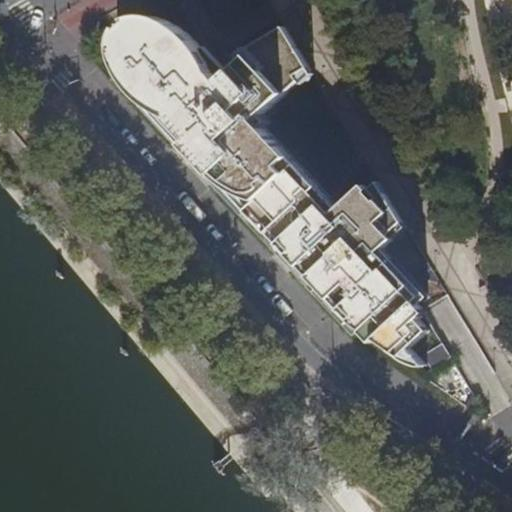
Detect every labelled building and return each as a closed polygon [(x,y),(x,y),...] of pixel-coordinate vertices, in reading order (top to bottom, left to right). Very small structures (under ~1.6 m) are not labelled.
[(298,47),(286,26),(240,53),(246,60),(224,79),(216,70),(204,49),(193,37),(175,23),(170,20),(163,27),(153,15),(146,15),(138,16),(133,18),(134,21),(126,28),(124,26),(122,30),(120,38),(119,47),(130,58),(123,65),(127,73),(142,95),(160,115),(174,128),(189,144),(192,142),(219,171),(216,174),(225,182),(242,193),(253,206),(250,210),(277,240),(343,310),(351,320),(364,329),(376,338),(402,356),(411,347),(430,330),(420,319),(426,312),(417,301),(422,296),(380,252),(394,238),(391,234),(404,222),(403,220),(386,193),(379,199),(370,190),(364,185),(340,208),(334,213),(315,192),(320,186),(266,128),(258,120),(265,114),(301,80),(298,75),(310,67),(298,47)] [(163,27),(170,20),(164,18),(154,15),(153,15),(163,27)] [(130,58),(119,47),(122,62),(123,65),(130,58)] [(169,132),(224,192),(278,250),(286,258),(292,265),(326,301),(339,314),(340,313),(343,310),(277,240),(250,210),(253,206),(242,193),(225,182),(216,174),(219,171),(192,142),(189,144),(174,128),(160,115),(142,95),(127,73),(123,65),(114,74),(120,80),(169,132)] [(303,84),(314,74),(310,67),(298,75),(301,80),(303,84)] [(272,122),(265,114),(258,120),(266,128),(272,122)] [(386,193),(379,181),(370,190),(379,199),(386,193)] [(334,213),(340,208),(320,186),(315,192),(334,213)] [(394,238),(407,227),(404,222),(391,234),(394,238)] [(372,342),(374,340),(376,338),(364,329),(362,331),(372,342)] [(423,355),(431,368),(449,358),(442,343),(423,355)] [(425,364),(411,347),(402,356),(401,357),(422,367),(425,364)]
